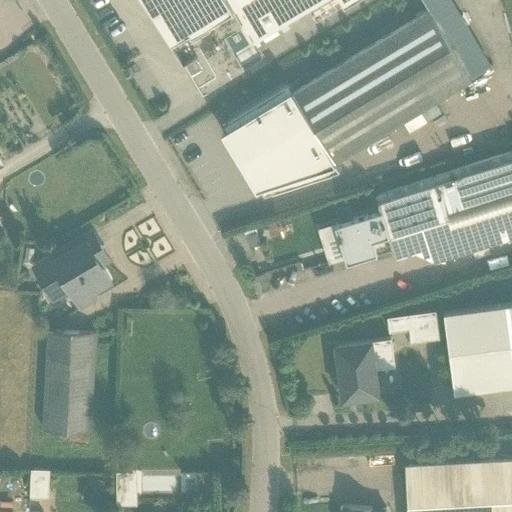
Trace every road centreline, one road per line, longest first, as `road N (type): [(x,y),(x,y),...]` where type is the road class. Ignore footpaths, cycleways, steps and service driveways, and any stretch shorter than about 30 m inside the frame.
road 1 (unclassified): [(263,511),(261,394),(239,321),(52,0)]
road 2 (unknown): [(371,0),(138,145)]
road 3 (unknown): [(239,321),(406,279)]
